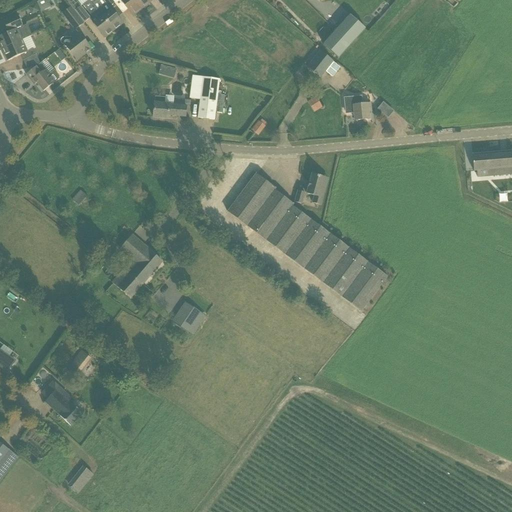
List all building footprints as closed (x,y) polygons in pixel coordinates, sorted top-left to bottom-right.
[(47,0),(42,0),(37,3),(41,12),(51,7),(47,0)] [(114,31),(88,0),(83,5),(93,18),(91,20),(94,24),(93,25),(104,39),(114,31)] [(88,0),(114,31),(123,24),(110,7),(115,3),(111,0),(93,0),(91,2),(89,0),(88,0)] [(114,0),(119,0),(133,16),(142,9),(134,0),(111,0),(115,3),(113,1),(114,0)] [(134,0),(142,9),(151,2),(150,0),(134,0)] [(90,18),(77,2),(71,6),(84,23),(90,18)] [(28,7),(32,15),(39,11),(35,3),(28,7)] [(75,30),(83,24),(70,7),(62,14),(75,30)] [(8,33),(0,36),(0,45),(2,50),(22,41),(19,34),(25,32),(20,21),(18,15),(3,21),(8,33)] [(338,59),(365,30),(350,15),(323,45),(338,59)] [(91,49),(78,34),(78,33),(71,38),(65,38),(62,39),(61,41),(61,43),(62,44),(64,45),(77,61),(91,49)] [(2,50),(7,61),(21,55),(23,61),(36,55),(33,49),(27,52),(22,41),(2,50)] [(306,67),(319,78),(332,62),(319,51),(306,67)] [(43,92),(54,84),(59,80),(59,76),(54,70),(49,74),(40,64),(26,75),(31,82),(32,81),(35,85),(37,83),(43,92)] [(158,75),(164,76),(164,74),(175,76),(176,70),(161,65),(158,75)] [(214,120),(215,113),(222,114),(225,96),(218,95),(220,80),(192,76),(190,98),(200,100),(198,118),(214,120)] [(354,114),(355,121),(369,120),(368,112),(371,112),(370,104),(363,105),(362,96),(343,98),(345,111),(349,114),(354,114)] [(169,116),(185,117),(186,106),(165,103),(165,98),(155,98),(155,104),(154,103),(153,118),(168,119),(169,116)] [(310,108),(319,103),(316,98),(308,102),(310,108)] [(377,109),(389,117),(394,110),(383,102),(377,109)] [(258,136),(265,127),(264,126),(266,123),(262,120),(259,123),(258,122),(251,130),(258,136)] [(511,151),(472,155),(473,171),(486,170),(487,177),(511,174),(511,151)] [(292,206),(294,205),(274,190),(276,189),(256,174),(227,213),(361,312),(387,277),(292,206)] [(321,206),(324,195),(326,185),(323,184),(324,178),(312,175),(306,194),(314,196),(312,204),(321,206)] [(87,197),(80,191),(72,200),(79,206),(87,197)] [(301,204),(304,193),(298,191),(295,203),(301,204)] [(492,197),(482,208),(497,222),(507,211),(492,197)] [(132,236),(120,250),(131,260),(112,283),(131,298),(162,262),(150,251),(132,236)] [(204,316),(186,304),(173,322),(191,335),(204,316)] [(14,361),(0,351),(0,366),(7,372),(14,361)] [(68,371),(73,374),(76,376),(83,367),(75,361),(67,370),(68,371)] [(74,402),(66,394),(64,397),(56,390),(47,400),(45,402),(45,403),(60,417),(70,426),(77,419),(82,414),(72,404),(74,402)] [(0,482),(19,458),(10,451),(0,443),(0,482)] [(83,466),(68,486),(79,494),(94,474),(83,466)]
